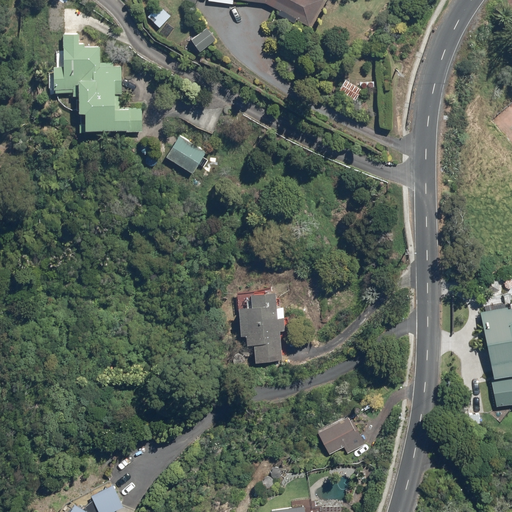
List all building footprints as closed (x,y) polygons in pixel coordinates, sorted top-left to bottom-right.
[(322,0),(263,0),(266,0),(280,8),(278,12),(295,21),(297,17),(310,24),(322,0)] [(171,14),(158,3),(148,15),(161,26),(171,14)] [(216,38),(208,25),(193,36),(201,48),(216,38)] [(80,31),(64,31),(65,64),(55,64),(56,90),(74,90),(74,93),(81,93),(81,107),(88,107),(89,121),(81,121),(81,129),(143,128),(143,107),(132,107),(132,104),(118,104),(117,90),(123,90),(123,63),(114,63),(114,60),(103,60),(103,63),(101,63),(101,44),(86,44),(85,40),(80,41),(80,31)] [(373,79),(359,79),(359,89),(372,90),(373,79)] [(213,133),(215,130),(217,124),(215,123),(222,110),(190,94),(179,116),(213,133)] [(207,149),(180,132),(167,153),(194,170),(207,149)] [(255,300),(242,301),(244,330),(249,329),(249,339),(256,339),(257,358),(283,357),(282,327),(287,327),(286,312),(281,312),(279,285),(255,286),(255,300)] [(509,303),(482,308),(495,373),(511,369),(511,304),(509,305),(509,303)] [(349,414),(319,429),(330,451),(345,444),(348,451),(366,442),(353,416),(351,417),(349,414)] [(102,511),(103,511),(125,502),(115,481),(93,490),(95,495),(87,502),(79,496),(67,511),(102,511)] [(306,511),(306,503),(273,507),(273,511),(306,511)]
